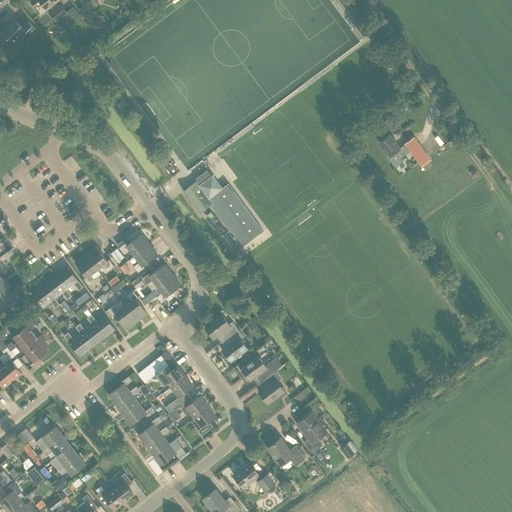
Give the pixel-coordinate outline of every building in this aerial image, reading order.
[(56,21),(67,13),(60,4),(58,6),(55,3),(58,0),(38,0),(47,10),(50,13),(49,13),(56,21)] [(80,14),(73,6),(68,11),(75,18),(80,14)] [(96,21),(88,11),(84,15),(95,28),(102,22),(99,18),(96,21)] [(15,20),(0,35),(0,41),(7,48),(20,36),(25,42),(37,30),(27,19),(20,26),(15,20)] [(410,151),(421,166),(430,159),(414,137),(404,144),(405,145),(400,148),(389,134),(379,142),(388,155),(387,157),(395,167),(403,161),(400,158),(410,151)] [(449,142),(454,149),(460,145),(454,138),(449,142)] [(38,176),(49,169),(46,164),(34,171),(38,176)] [(183,191),(198,211),(200,213),(206,208),(210,205),(241,247),(263,231),(228,183),(222,188),(212,175),(200,184),(197,181),(183,191)] [(134,255),(149,244),(141,233),(126,245),(125,243),(119,247),(123,253),(129,249),(134,255)] [(149,244),(134,255),(139,262),(133,266),(138,272),(144,267),(142,265),(157,254),(149,244)] [(8,245),(0,250),(0,254),(1,256),(11,249),(8,245)] [(85,254),(97,269),(103,264),(108,270),(114,266),(109,259),(107,261),(96,246),(85,254)] [(97,269),(85,254),(75,262),(86,277),(84,278),(89,284),(95,280),(91,274),(97,269)] [(125,263),(119,267),(125,274),(130,269),(125,263)] [(157,286),(172,274),(165,264),(149,275),(148,273),(142,278),(147,284),(152,279),(157,286)] [(55,275),(66,289),(74,283),(78,290),(83,287),(67,266),(55,275)] [(172,274),(157,286),(162,292),(159,295),(156,296),(156,297),(161,302),(167,298),(166,296),(180,285),(172,274)] [(43,284),(54,298),(62,292),(67,299),(71,296),(66,289),(55,275),(43,284)] [(144,283),(139,277),(132,283),(137,289),(144,283)] [(0,294),(9,288),(2,278),(0,279),(0,294)] [(43,284),(31,293),(42,307),(50,301),(55,307),(59,305),(54,298),(43,284)] [(112,286),(100,296),(105,302),(117,292),(112,286)] [(9,288),(0,294),(0,304),(2,308),(16,298),(9,288)] [(90,296),(85,289),(79,294),(84,300),(90,296)] [(156,296),(159,295),(155,290),(141,301),(145,305),(156,297),(156,296)] [(125,306),(136,321),(147,313),(136,298),(138,297),(133,291),(127,295),(131,301),(125,306)] [(98,295),(92,297),(97,308),(102,306),(98,295)] [(72,311),(64,301),(59,305),(67,315),(72,311)] [(86,306),(90,314),(95,311),(91,304),(86,306)] [(136,321),(125,306),(119,310),(114,305),(108,309),(113,315),(115,314),(126,329),(136,321)] [(59,321),(52,313),(47,318),(53,326),(59,321)] [(87,318),(92,324),(103,338),(115,329),(104,315),(96,321),(91,314),(87,318)] [(228,336),(238,329),(232,321),(229,324),(221,314),(204,327),(213,339),(224,331),(228,336)] [(30,322),(13,336),(17,341),(14,344),(19,350),(23,348),(31,358),(28,361),(30,364),(31,364),(33,367),(42,361),(39,357),(48,350),(44,346),(47,344),(40,335),(37,337),(31,329),(34,327),(30,322)] [(92,347),(103,338),(92,324),(85,330),(80,323),(76,326),(80,333),(92,347)] [(238,329),(228,336),(232,342),(222,350),(231,362),(248,349),(240,339),(244,337),(238,329)] [(80,356),(92,347),(80,333),(73,339),(68,332),(64,335),(80,356)] [(8,348),(0,338),(0,348),(3,352),(8,348)] [(156,359),(163,368),(168,364),(161,355),(156,359)] [(265,366),(258,356),(241,369),(250,381),(260,373),(265,378),(275,371),(282,365),(276,357),(265,366)] [(0,365),(12,380),(22,373),(10,359),(5,363),(0,357),(0,365)] [(156,359),(152,362),(159,371),(163,368),(156,359)] [(147,366),(154,375),(159,371),(152,362),(147,366)] [(12,380),(0,365),(0,383),(3,388),(12,380)] [(166,365),(155,374),(159,379),(162,377),(170,387),(185,376),(177,365),(170,370),(166,365)] [(147,366),(142,370),(149,379),(154,375),(147,366)] [(149,379),(142,370),(138,373),(145,382),(149,379)] [(275,371),(265,378),(269,384),(258,392),(268,403),(284,391),(277,381),(280,378),(275,371)] [(108,394),(116,404),(138,388),(136,386),(130,391),(125,385),(132,380),(129,376),(122,381),(123,383),(108,394)] [(185,376),(170,387),(178,397),(175,400),(179,405),(190,396),(186,391),(193,386),(185,376)] [(138,388),(116,404),(123,415),(139,403),(133,395),(139,390),(138,388)] [(153,388),(147,391),(151,397),(156,393),(153,388)] [(190,396),(179,405),(187,416),(190,413),(193,417),(208,406),(200,396),(193,401),(190,396)] [(145,411),(139,403),(123,415),(131,425),(146,414),(147,416),(154,411),(151,406),(145,411)] [(208,406),(193,417),(201,428),(198,430),(201,435),(213,426),(209,422),(216,416),(208,406)] [(167,413),(174,422),(181,417),(174,408),(167,413)] [(317,438),(325,431),(311,414),(298,424),(309,438),(303,442),(312,453),(322,445),(317,438)] [(138,434),(145,445),(167,428),(166,426),(159,431),(155,425),(161,420),(158,416),(151,421),(153,423),(138,434)] [(39,446),(43,451),(63,435),(55,426),(42,436),(46,441),(39,446)] [(34,437),(26,427),(15,436),(23,446),(34,437)] [(167,428),(145,445),(153,455),(169,443),(163,435),(169,431),(167,428)] [(53,450),(57,455),(70,445),(63,435),(43,451),(47,455),(53,450)] [(295,466),(305,459),(297,448),(291,452),(280,438),(268,448),(281,465),(289,458),(295,466)] [(18,450),(10,440),(5,444),(13,454),(18,450)] [(175,451),(169,443),(153,455),(160,465),(176,454),(177,456),(184,451),(181,447),(175,451)] [(8,458),(13,454),(5,444),(0,449),(8,458)] [(348,458),(354,453),(347,444),(341,448),(348,458)] [(58,470),(78,454),(70,445),(57,455),(50,460),(58,470)] [(85,464),(78,454),(58,470),(62,474),(68,469),(72,474),(85,464)] [(265,491),(274,483),(267,474),(261,478),(249,463),(233,475),(243,487),(255,478),(265,491)] [(35,467),(29,473),(31,476),(38,471),(35,467)] [(78,484),(95,474),(92,469),(75,479),(78,484)] [(0,485),(1,487),(11,479),(4,470),(0,473),(0,485)] [(113,488),(124,502),(134,494),(127,486),(132,482),(125,473),(115,480),(118,484),(113,488)] [(53,484),(59,491),(66,485),(60,479),(53,484)] [(0,500),(0,502),(7,511),(21,499),(17,494),(20,491),(13,482),(4,490),(8,494),(0,500)] [(124,502),(113,488),(107,492),(104,488),(95,495),(103,505),(108,501),(114,509),(124,502)] [(226,511),(236,511),(240,509),(232,499),(226,503),(215,489),(203,499),(213,511),(219,511),(224,509),(226,511)] [(85,501),(77,508),(79,511),(93,511),(98,507),(87,494),(82,498),(85,501)] [(46,496),(40,499),(43,506),(50,502),(46,496)] [(25,505),(21,499),(7,511),(8,511),(34,511),(37,511),(29,502),(25,505)]
